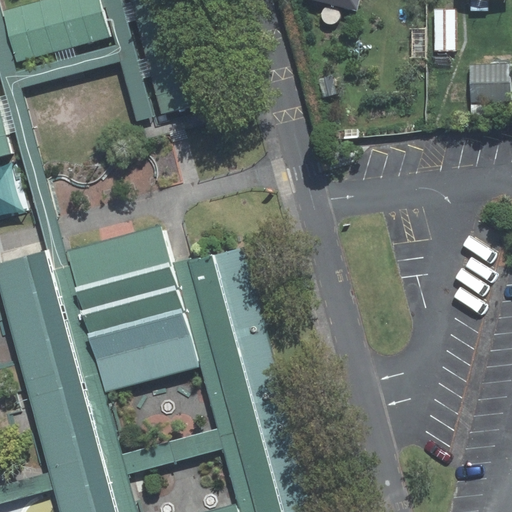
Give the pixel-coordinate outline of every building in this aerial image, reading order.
[(113,0),(39,0),(13,7),(27,57),(64,47),(67,56),(85,52),(83,43),(122,32),(113,0)] [(158,56),(148,58),(152,74),(162,72),(172,109),(223,95),(196,0),(134,0),(133,0),(137,18),(147,16),(158,56)] [(320,0),(365,11),(367,0),(320,0)] [(476,0),(477,9),(495,8),(495,0),(476,0)] [(441,7),(441,49),(463,48),(462,6),(441,7)] [(511,62),(478,64),(479,99),(511,98),(511,62)] [(0,92),(0,160),(16,157),(0,92)] [(14,162),(0,166),(0,218),(29,209),(14,162)] [(171,222),(78,247),(117,388),(209,362),(171,222)] [(327,511),(254,242),(199,258),(268,511),(327,511)] [(3,262),(71,511),(134,511),(61,246),(3,262)] [(248,511),(246,503),(210,511),(248,511)]
